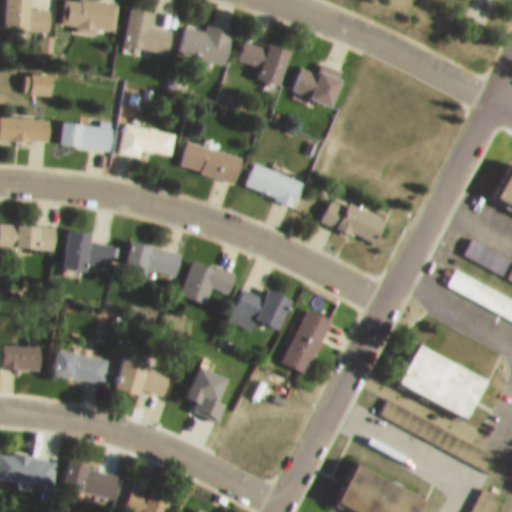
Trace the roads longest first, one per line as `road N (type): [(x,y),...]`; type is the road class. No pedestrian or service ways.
road 1 (residential): [(265,511),(511,44)]
road 2 (residential): [(381,293),(220,214),(99,181),(0,169)]
road 3 (residential): [(275,494),(135,426),(0,398)]
road 4 (residential): [(511,106),(396,42),(293,0)]
